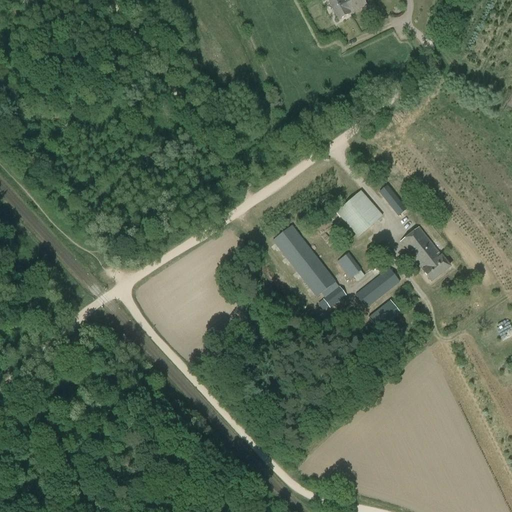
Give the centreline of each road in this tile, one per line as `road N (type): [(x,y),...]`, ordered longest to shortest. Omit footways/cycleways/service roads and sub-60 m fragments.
road 1 (track): [(121,287),(137,316),(293,487),(375,511)]
road 2 (track): [(250,204),(398,98),(451,0)]
road 3 (track): [(111,0),(250,204)]
road 4 (track): [(0,393),(121,287)]
road 5 (track): [(121,287),(250,204)]
road 6 (track): [(423,299),(433,331),(450,340),(511,293)]
road 7 (track): [(234,214),(319,312)]
